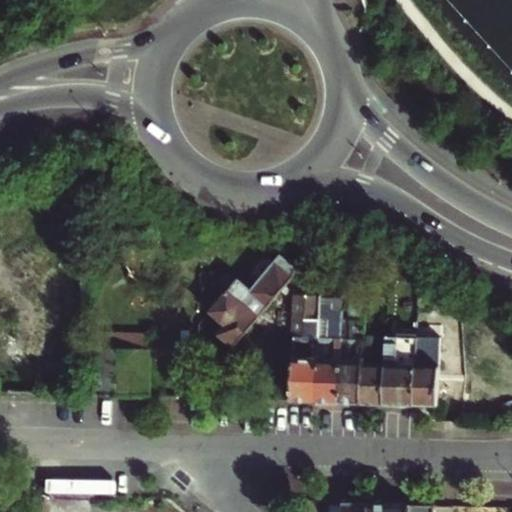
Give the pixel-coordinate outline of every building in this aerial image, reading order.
[(237,346),(298,268),(281,254),(252,289),(239,278),(235,283),(231,280),(226,287),(230,290),(212,312),(230,326),(223,335),(237,346)] [(306,268),(305,297),(320,297),(321,268),(306,268)] [(318,401),(320,315),(320,297),(305,297),(294,296),(292,401),(318,401)] [(364,362),(365,305),(350,304),(350,320),(343,320),(340,402),(363,402),(364,362)] [(328,315),(320,315),(318,401),(340,402),(343,320),(343,311),(328,310),(328,315)] [(92,328),(91,395),(152,396),(154,348),(150,348),(150,328),(92,328)] [(415,404),(417,338),(387,337),(387,363),(385,403),(415,404)] [(441,339),(417,338),(415,404),(439,405),(441,339)] [(385,403),(387,363),(364,362),(363,402),(385,403)] [(238,369),(223,368),(221,398),(237,399),(238,369)] [(38,506),(38,493),(22,492),(29,506),(38,506)] [(353,502),(346,502),(346,511),(370,511),(370,503),(353,502)] [(388,511),(389,503),(370,503),(370,511),(388,511)] [(434,511),(434,505),(389,503),(388,511),(434,511)]
